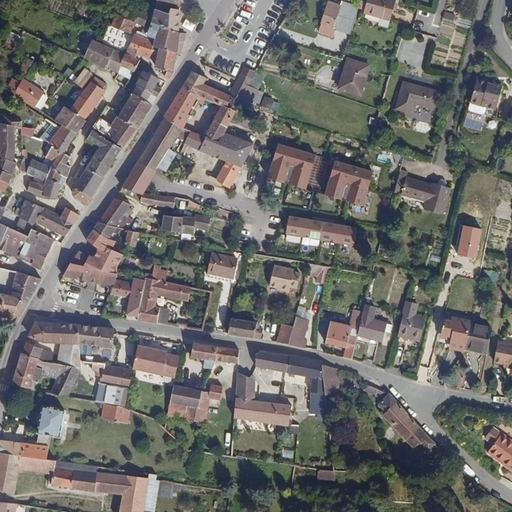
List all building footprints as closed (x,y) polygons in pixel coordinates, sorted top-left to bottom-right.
[(390,20),(395,0),(366,0),(363,13),(380,17),(390,20)] [(333,30),(341,5),(330,1),(320,33),(331,36),(333,30)] [(342,1),(341,5),(333,30),(351,36),(360,8),(342,1)] [(144,27),(149,13),(127,5),(124,17),(135,23),(144,27)] [(178,32),(179,10),(171,9),(168,14),(154,9),(151,22),(178,32)] [(440,39),(452,41),(456,14),(444,12),(440,39)] [(131,33),(135,23),(124,17),(115,13),(110,26),(131,33)] [(388,28),(390,20),(380,17),(378,25),(388,28)] [(177,43),(179,33),(178,32),(151,22),(149,29),(177,43)] [(130,45),(134,34),(131,33),(110,26),(108,25),(105,35),(129,45),(130,45)] [(176,52),(177,43),(149,29),(144,38),(134,34),(130,45),(129,45),(125,53),(136,58),(138,55),(156,61),(155,67),(166,70),(163,76),(169,79),(172,73),(176,52)] [(16,46),(20,36),(10,32),(6,41),(16,46)] [(182,53),(186,34),(179,33),(177,43),(176,52),(182,53)] [(106,69),(114,48),(92,39),(83,59),(106,69)] [(134,72),(140,59),(136,58),(125,53),(114,48),(106,69),(130,79),(133,72),(134,72)] [(360,96),(369,66),(348,59),(338,89),(360,96)] [(67,77),(72,70),(67,67),(61,74),(67,77)] [(251,80),(255,72),(245,67),(241,75),(251,80)] [(82,88),(92,75),(84,68),(74,82),(82,88)] [(261,91),(269,75),(256,70),(255,72),(251,80),(248,85),(261,91)] [(248,85),(251,80),(241,75),(240,74),(228,95),(204,84),(207,79),(193,71),(182,88),(197,95),(202,97),(221,107),(234,113),(248,85)] [(162,89),(156,85),(158,79),(144,72),(137,86),(157,98),(162,89)] [(101,89),(105,83),(95,76),(91,82),(101,89)] [(494,116),(503,83),(495,81),(493,84),(488,82),(486,80),(487,79),(479,77),(476,79),(470,100),(487,105),(485,111),(481,113),(494,116)] [(14,95),(21,83),(12,78),(6,90),(14,95)] [(44,94),(22,79),(21,83),(14,95),(35,109),(44,94)] [(103,91),(101,89),(91,82),(80,96),(94,106),(101,95),(103,91)] [(435,110),(440,93),(404,82),(396,109),(413,114),(416,104),(435,110)] [(157,98),(137,86),(126,103),(145,115),(157,98)] [(186,117),(197,95),(182,88),(170,110),(186,117)] [(91,112),(95,107),(94,106),(80,96),(76,102),(70,111),(83,119),(91,112)] [(221,107),(202,97),(199,102),(219,111),(221,107)] [(70,111),(76,102),(70,98),(63,107),(70,111)] [(261,109),(279,111),(280,101),(263,98),(261,109)] [(487,105),(470,100),(468,109),(481,113),(485,111),(487,105)] [(136,128),(145,115),(126,103),(118,118),(136,128)] [(64,126),(71,114),(84,122),(85,120),(83,119),(70,111),(63,107),(54,121),(61,125),(63,126),(64,126)] [(223,134),(234,113),(221,107),(219,111),(205,136),(219,142),(223,134)] [(181,127),(186,117),(170,110),(165,118),(181,127)] [(76,133),(84,122),(71,114),(64,126),(76,133)] [(13,162),(15,148),(14,126),(21,128),(21,126),(21,122),(2,115),(0,127),(0,157),(5,161),(6,159),(13,162)] [(123,147),(136,128),(118,118),(116,117),(110,126),(98,119),(93,127),(123,147)] [(177,137),(182,128),(181,127),(165,118),(154,135),(172,145),(177,137)] [(52,137),(59,129),(51,123),(45,132),(52,137)] [(63,126),(61,125),(59,129),(73,137),(76,134),(63,126)] [(33,137),(35,129),(21,126),(21,128),(21,134),(33,137)] [(235,177),(253,145),(223,134),(219,142),(205,136),(182,128),(177,137),(185,141),(184,142),(201,152),(226,161),(222,170),(235,177)] [(68,145),(73,137),(59,129),(52,137),(45,132),(40,138),(54,145),(52,148),(62,153),(64,155),(68,145)] [(121,150),(121,149),(105,140),(106,139),(92,130),(87,140),(99,147),(97,150),(114,161),(114,160),(121,150)] [(175,156),(168,151),(172,145),(154,135),(138,161),(155,172),(158,167),(165,171),(175,156)] [(316,156),(278,145),(267,179),(305,190),(316,156)] [(66,165),(70,158),(64,155),(62,153),(52,148),(51,147),(46,157),(46,158),(53,162),(50,169),(65,177),(70,167),(66,165)] [(103,178),(114,161),(97,150),(86,168),(103,178)] [(31,161),(32,159),(28,157),(24,156),(19,170),(26,173),(31,161)] [(0,180),(9,184),(17,164),(13,162),(6,159),(5,161),(0,157),(0,180)] [(50,169),(53,162),(46,158),(42,166),(50,169)] [(50,169),(42,166),(31,161),(26,173),(34,177),(44,181),(45,179),(47,179),(50,169)] [(157,173),(155,172),(138,161),(122,189),(143,195),(157,173)] [(325,196),(362,207),(373,173),(335,162),(325,196)] [(91,198),(103,178),(86,168),(79,179),(75,185),(74,184),(73,187),(91,198)] [(64,184),(65,177),(50,169),(47,179),(62,184),(64,184)] [(229,188),(235,177),(222,170),(216,179),(218,180),(217,181),(229,188)] [(443,215),(451,188),(446,187),(447,183),(446,181),(441,179),(438,181),(437,184),(430,182),(430,183),(406,177),(408,172),(400,170),(394,193),(425,202),(423,209),(443,215)] [(44,181),(34,177),(33,182),(43,186),(44,181)] [(57,199),(62,184),(47,179),(45,179),(44,181),(43,186),(33,182),(30,181),(28,191),(42,196),(57,199)] [(6,192),(9,184),(0,180),(0,188),(1,189),(6,192)] [(87,205),(91,198),(73,187),(72,190),(74,197),(87,205)] [(174,208),(175,198),(143,195),(140,201),(158,206),(174,208)] [(124,215),(130,205),(115,198),(99,223),(109,226),(116,227),(121,229),(126,230),(132,221),(124,215)] [(36,222),(43,208),(27,200),(22,210),(24,211),(21,218),(22,219),(17,231),(28,236),(31,229),(36,222)] [(205,208),(189,201),(187,208),(203,212),(205,208)] [(79,216),(66,207),(61,218),(74,224),(79,216)] [(66,237),(74,224),(61,218),(43,208),(36,222),(66,237)] [(0,223),(5,226),(11,214),(4,211),(0,219),(0,223)] [(236,224),(239,216),(233,213),(230,222),(236,224)] [(207,228),(208,217),(194,215),(194,219),(164,216),(162,230),(192,234),(193,227),(207,228)] [(354,246),(356,229),(289,217),(286,235),(354,246)] [(0,245),(21,255),(34,261),(37,262),(48,237),(31,229),(28,236),(17,231),(5,226),(0,223),(0,245)] [(109,238),(113,232),(118,234),(119,234),(121,231),(115,230),(116,227),(109,226),(99,223),(93,230),(108,240),(109,238)] [(108,240),(93,230),(86,240),(98,249),(107,250),(109,248),(112,249),(115,242),(108,240)] [(136,247),(139,233),(127,230),(124,244),(136,247)] [(40,269),(54,240),(48,237),(37,262),(34,261),(31,265),(40,269)] [(0,250),(19,259),(21,255),(0,245),(0,250)] [(117,265),(123,255),(112,249),(109,248),(107,250),(98,249),(93,258),(89,267),(95,269),(116,274),(117,265)] [(81,266),(86,256),(80,251),(71,263),(81,266)] [(231,286),(237,259),(212,254),(206,281),(231,286)] [(89,267),(93,258),(89,255),(84,266),(89,267)] [(115,280),(117,274),(116,274),(95,269),(95,274),(82,273),(82,266),(81,266),(71,263),(70,263),(63,276),(113,286),(115,280)] [(297,287),(300,272),(292,271),(293,268),(273,264),(270,285),(277,287),(281,287),(281,290),(289,291),(289,286),(297,287)] [(318,275),(320,266),(310,264),(309,269),(308,273),(318,275)] [(95,274),(95,269),(89,267),(84,266),(82,266),(82,273),(95,274)] [(165,282),(167,272),(159,270),(160,267),(155,266),(152,279),(165,282)] [(325,281),(328,267),(320,266),(318,275),(317,280),(325,281)] [(41,279),(16,273),(15,275),(40,281),(41,279)] [(35,290),(40,281),(15,275),(13,285),(35,290)] [(186,301),(189,287),(165,282),(152,279),(146,278),(144,286),(138,317),(138,320),(157,323),(160,308),(155,307),(157,295),(186,301)] [(138,317),(144,286),(115,280),(113,286),(110,294),(118,295),(114,317),(123,318),(125,306),(128,306),(127,315),(138,317)] [(0,312),(19,316),(35,290),(13,285),(10,297),(0,294),(0,312)] [(296,314),(309,318),(312,310),(298,305),(296,314)] [(384,332),(386,323),(373,320),(376,308),(365,305),(357,335),(378,340),(381,341),(384,332)] [(175,326),(178,312),(160,308),(157,323),(175,326)] [(0,318),(17,320),(19,316),(0,312),(0,318)] [(420,342),(426,319),(403,313),(397,335),(420,342)] [(304,339),(309,321),(295,317),(293,327),(288,344),(304,348),(307,340),(304,339)] [(455,347),(461,320),(451,318),(451,321),(443,320),(441,331),(451,333),(451,337),(449,346),(455,347)] [(261,339),(262,330),(255,329),(256,323),(231,319),(227,334),(261,339)] [(469,324),(470,322),(461,320),(455,347),(464,349),(469,324)] [(78,344),(77,325),(36,322),(29,336),(42,342),(60,343),(78,344)] [(355,343),(357,335),(350,334),(352,327),(331,322),(326,343),(345,348),(343,358),(351,360),(355,343)] [(288,344),(293,327),(282,324),(277,342),(288,344)] [(486,354),(491,329),(469,324),(464,349),(486,354)] [(112,348),(114,329),(77,325),(78,344),(93,345),(112,348)] [(376,348),(378,340),(357,335),(355,343),(376,348)] [(52,362),(54,354),(26,343),(22,354),(52,362)] [(79,353),(78,344),(60,343),(58,355),(57,364),(63,366),(80,371),(79,353)] [(216,361),(218,347),(193,343),(191,357),(204,359),(200,367),(212,369),(216,361)] [(511,365),(511,345),(496,343),(492,362),(503,364),(511,365)] [(92,354),(93,345),(78,344),(79,353),(92,354)] [(144,369),(151,347),(138,344),(134,367),(144,369)] [(169,364),(172,353),(168,352),(168,350),(151,347),(144,369),(176,375),(178,365),(169,364)] [(238,364),(239,351),(218,347),(216,361),(227,363),(230,363),(238,364)] [(322,365),(321,362),(260,351),(257,354),(256,354),(256,367),(288,373),(294,374),(312,378),(310,392),(325,394),(322,365)] [(178,365),(180,355),(172,353),(169,364),(178,365)] [(57,378),(63,366),(57,364),(52,362),(22,354),(12,385),(31,389),(33,381),(36,381),(40,382),(42,375),(57,378)] [(105,366),(105,364),(92,363),(92,371),(97,371),(95,382),(101,383),(104,370),(105,366)] [(339,393),(337,369),(322,365),(325,394),(326,407),(334,406),(333,393),(339,393)] [(68,398),(80,371),(63,366),(57,378),(49,394),(68,398)] [(129,389),(133,370),(116,368),(116,373),(104,370),(101,383),(123,388),(129,389)] [(253,401),(255,380),(252,375),(249,378),(237,372),(234,418),(276,424),(278,404),(253,401)] [(119,406),(123,388),(101,383),(96,401),(105,403),(119,406)] [(208,410),(209,399),(219,401),(221,401),(223,387),(210,385),(209,392),(202,391),(199,408),(186,406),(184,419),(206,424),(208,410)] [(199,408),(202,391),(174,386),(167,416),(184,419),(186,406),(199,408)] [(375,396),(378,390),(370,386),(362,391),(375,396)] [(124,407),(129,389),(123,388),(119,406),(124,407)] [(435,443),(390,395),(378,390),(375,396),(383,400),(378,405),(384,411),(381,413),(381,415),(382,417),(383,418),(385,418),(391,425),(399,433),(413,448),(420,442),(428,450),(435,443)] [(326,407),(325,394),(310,392),(310,414),(318,414),(327,414),(326,407)] [(217,412),(219,401),(209,399),(208,410),(217,412)] [(128,423),(131,410),(124,407),(119,406),(105,403),(102,418),(128,423)] [(288,426),(291,405),(278,404),(276,424),(288,426)] [(59,437),(64,411),(42,406),(37,433),(39,434),(51,436),(59,437)] [(335,417),(334,406),(326,407),(327,414),(327,418),(335,417)] [(399,433),(391,425),(389,427),(397,435),(399,433)] [(511,441),(502,433),(487,453),(502,464),(504,462),(511,467),(511,441)] [(0,453),(47,460),(51,436),(39,434),(37,446),(1,441),(0,443),(0,453)] [(173,490),(174,484),(156,480),(157,475),(47,460),(0,453),(0,489),(14,494),(16,485),(19,470),(53,475),(51,484),(95,492),(95,491),(122,494),(120,507),(144,511),(155,511),(157,497),(158,491),(173,493),(173,490)] [(511,467),(504,462),(502,464),(511,471),(511,467)] [(335,480),(336,471),(333,471),(326,471),(318,470),(317,479),(335,480)] [(172,500),(173,493),(158,491),(157,497),(172,500)] [(16,511),(17,504),(0,502),(0,511),(16,511)]
